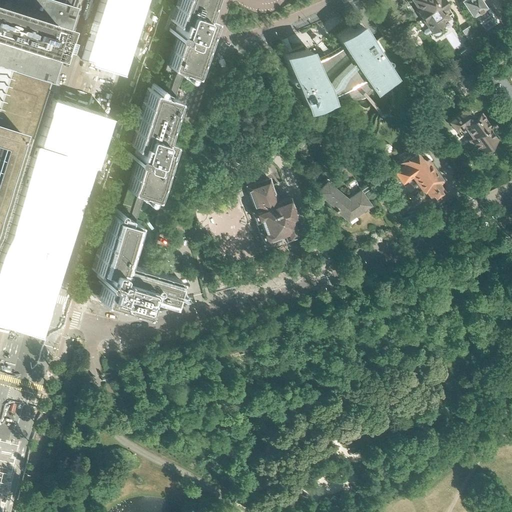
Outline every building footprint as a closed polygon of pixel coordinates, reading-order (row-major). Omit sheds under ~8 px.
[(0,0),(0,225),(25,147),(45,82),(50,67),(56,48),(59,49),(62,41),(59,40),(70,6),(71,0),(0,0)] [(202,14),(206,2),(207,1),(206,1),(206,0),(174,0),(174,2),(174,4),(176,5),(170,21),(173,22),(171,27),(170,28),(169,32),(169,33),(170,33),(173,34),(173,36),(176,37),(167,63),(166,65),(168,66),(168,65),(171,66),(184,71),(183,74),(183,75),(183,76),(185,77),(186,77),(187,76),(188,76),(188,75),(189,72),(191,73),(192,74),(193,72),(197,60),(198,59),(197,59),(202,46),(203,45),(202,45),(207,33),(212,17),(205,15),(202,14)] [(417,12),(434,0),(412,0),(418,8),(415,10),(417,12)] [(440,20),(451,13),(446,6),(447,5),(444,1),(445,0),(434,0),(417,12),(421,19),(422,19),(427,28),(423,31),(423,32),(423,33),(424,34),(425,34),(426,34),(430,32),(432,34),(433,35),(435,36),(437,35),(439,34),(440,33),(441,31),(440,29),(439,26),(442,24),(440,20)] [(484,7),(480,0),(460,0),(471,16),(484,7)] [(474,21),(480,31),(489,25),(483,15),(474,21)] [(390,74),(357,22),(335,36),(341,45),(340,46),(336,49),(333,51),(331,52),(328,49),(326,51),(323,54),(325,55),(322,57),(318,59),(312,61),(307,48),(304,49),(302,45),(286,52),(284,53),(282,54),(285,62),(304,108),(328,98),(327,96),(331,93),(335,90),(340,87),(345,84),(351,81),(356,78),(362,76),(369,86),(390,74)] [(488,44),(481,33),(469,41),(476,52),(488,44)] [(511,46),(508,43),(492,60),(498,65),(511,48),(511,46)] [(471,73),(463,61),(463,60),(451,69),(459,81),(471,73)] [(170,142),(171,140),(169,140),(168,140),(170,133),(163,130),(164,125),(165,125),(165,124),(169,111),(169,110),(173,97),(174,96),(172,95),(172,96),(168,95),(162,93),(156,90),(157,87),(157,86),(156,85),(155,84),(154,84),(152,85),(152,86),(151,89),(149,88),(147,87),(147,89),(143,102),(143,103),(139,115),(138,115),(138,116),(139,116),(134,129),(129,145),(132,146),(130,151),(129,152),(128,155),(129,157),(136,159),(135,161),(131,173),(128,182),(126,189),(128,189),(144,194),(143,197),(143,199),(144,200),(145,201),(147,201),(148,200),(148,199),(149,196),(151,196),(151,197),(153,197),(153,196),(153,195),(157,183),(158,182),(157,182),(161,169),(162,169),(162,168),(166,155),(166,156),(166,154),(170,142)] [(496,140),(486,126),(488,125),(478,111),(476,112),(470,103),(469,104),(467,102),(465,102),(462,104),(461,106),(463,108),(458,112),(458,113),(447,121),(454,130),(458,127),(460,131),(462,132),(464,131),(466,130),(471,136),(467,139),(478,153),(489,145),(490,145),(491,146),(494,144),(494,142),(496,140)] [(443,183),(427,162),(431,159),(424,149),(420,152),(416,146),(412,145),(410,146),(409,150),(411,152),(407,155),(405,151),(397,157),(399,160),(390,167),(390,168),(387,170),(386,171),(386,172),(386,174),(387,175),(388,175),(390,175),(393,173),(400,181),(409,175),(421,191),(422,190),(427,196),(430,194),(432,195),(437,191),(436,189),(439,187),(439,186),(442,183),(442,184),(443,183)] [(291,219),(294,218),(295,218),(287,196),(277,200),(268,177),(245,186),(254,209),(250,210),(262,241),(282,234),(284,238),(296,234),(291,219)] [(370,205),(361,193),(354,198),(352,196),(347,200),(326,182),(317,192),(335,208),(334,210),(335,211),(336,210),(348,220),(348,219),(352,216),(351,215),(353,214),(354,216),(370,205)] [(176,281),(179,272),(180,270),(178,270),(165,266),(164,266),(151,262),(150,261),(150,262),(137,258),(136,257),(136,258),(124,254),(128,242),(128,241),(132,228),(132,227),(136,214),(137,212),(135,212),(131,211),(125,210),(118,208),(119,204),(119,203),(119,202),(117,201),(116,201),(114,203),(113,206),(112,206),(112,205),(110,205),(109,206),(110,206),(106,219),(105,220),(106,220),(102,233),(101,234),(102,234),(98,247),(97,248),(98,248),(94,260),(93,260),(93,262),(102,265),(102,266),(101,266),(99,266),(98,270),(99,271),(101,272),(96,289),(112,294),(119,296),(125,297),(124,298),(126,298),(138,302),(140,302),(141,301),(140,300),(144,288),(156,292),(157,292),(170,296),(172,297),(175,286),(178,287),(179,287),(180,286),(181,285),(181,284),(180,283),(179,282),(176,281)] [(185,231),(181,214),(169,217),(173,234),(185,231)] [(254,510),(262,505),(258,500),(251,505),(254,510)]
